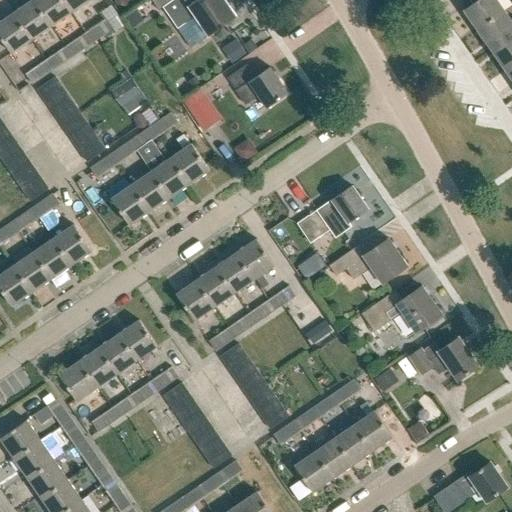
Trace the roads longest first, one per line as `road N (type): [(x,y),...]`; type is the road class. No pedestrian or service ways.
road 1 (residential): [(0,370),(392,100)]
road 2 (unclassified): [(511,313),(392,100)]
road 3 (residential): [(365,511),(511,412)]
road 4 (residential): [(511,124),(426,0)]
